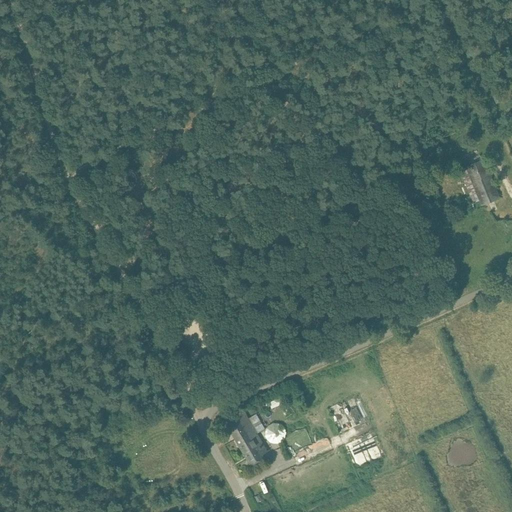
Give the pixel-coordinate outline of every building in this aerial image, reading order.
[(473,139),(459,145),(465,160),(479,154),(473,139)] [(466,167),(481,205),(499,198),(484,160),(466,167)] [(419,206),(433,211),(434,205),(421,200),(419,206)] [(278,397),(267,400),(269,407),(280,404),(278,397)] [(265,458),(262,454),(267,451),(244,412),(225,423),(251,467),(265,458)] [(283,434),(278,422),(263,428),(269,440),(283,434)] [(296,460),(330,445),(327,437),(293,452),(296,460)]
